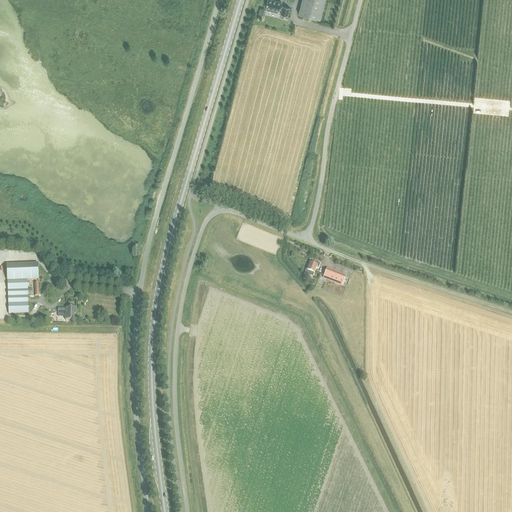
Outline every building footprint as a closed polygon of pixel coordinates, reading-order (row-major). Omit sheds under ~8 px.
[(272,0),(267,0),(265,7),(267,8),(266,10),(277,13),(278,10),(279,11),(279,9),(281,10),(280,14),(287,16),(289,8),(282,6),(282,8),(280,7),(281,2),(272,0)] [(301,0),(298,14),(320,19),(324,0),(301,0)] [(320,264),(310,260),(304,274),(313,277),(316,268),(318,269),(320,264)] [(26,281),(37,281),(37,264),(6,265),(6,282),(26,281)] [(342,286),(346,277),(327,269),(323,278),(342,286)] [(6,282),(7,291),(27,290),(26,281),(6,282)] [(7,305),(7,314),(28,314),(27,304),(7,305)] [(75,320),(76,309),(65,308),(65,309),(57,309),(57,314),(65,314),(64,320),(75,320)]
